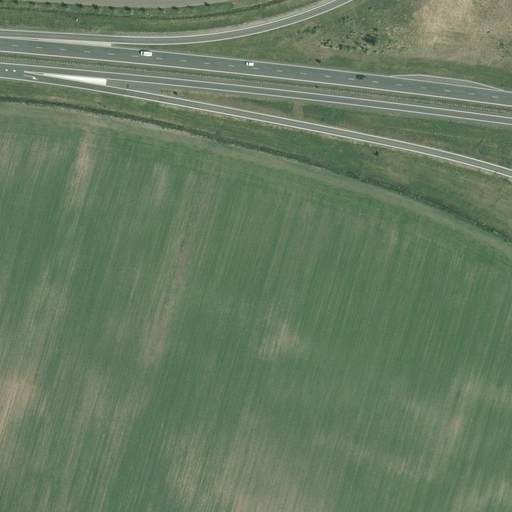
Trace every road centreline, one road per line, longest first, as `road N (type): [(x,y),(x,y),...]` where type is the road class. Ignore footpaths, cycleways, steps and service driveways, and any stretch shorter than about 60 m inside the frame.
road 1 (trunk): [(0,68),(511,172)]
road 2 (trunk): [(511,100),(0,45)]
road 3 (trunk): [(0,68),(511,121)]
road 4 (trunk): [(342,0),(286,21),(194,39),(0,34)]
road 5 (unclassified): [(71,0),(197,0)]
